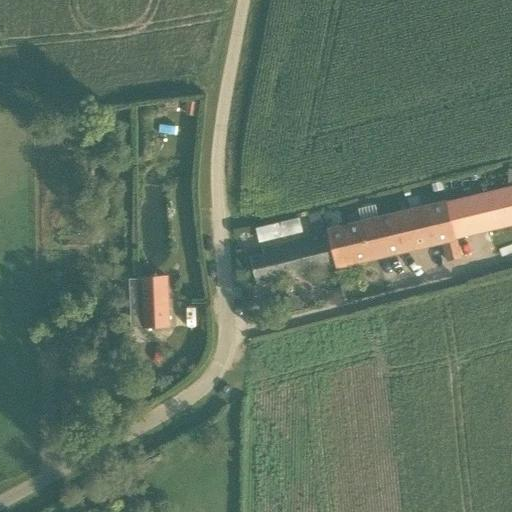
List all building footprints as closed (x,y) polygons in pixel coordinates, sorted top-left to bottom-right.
[(186,100),(184,114),(196,115),(198,101),(186,100)] [(511,183),(447,200),(457,238),(511,224),(511,183)] [(330,241),(335,261),(336,268),(442,243),(447,261),(462,257),(457,238),(449,206),(447,200),(327,228),(330,241)] [(312,232),(323,229),(321,217),(309,220),(312,232)] [(262,244),(265,256),(251,259),(257,281),(335,261),(330,241),(327,228),(323,229),(312,232),(262,244)] [(168,325),(167,301),(166,277),(142,278),(142,302),(143,326),(168,325)] [(103,327),(102,355),(120,355),(120,327),(103,327)]
